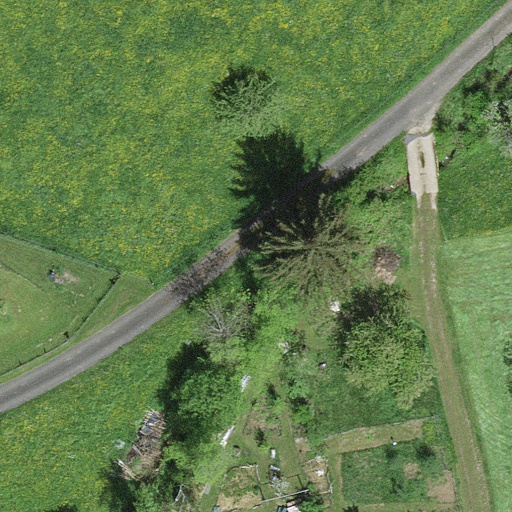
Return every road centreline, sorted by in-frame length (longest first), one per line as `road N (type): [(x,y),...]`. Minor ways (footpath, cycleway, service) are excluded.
road 1 (track): [(511,20),(289,201),(198,287),(0,397)]
road 2 (track): [(479,511),(442,343),(420,95)]
